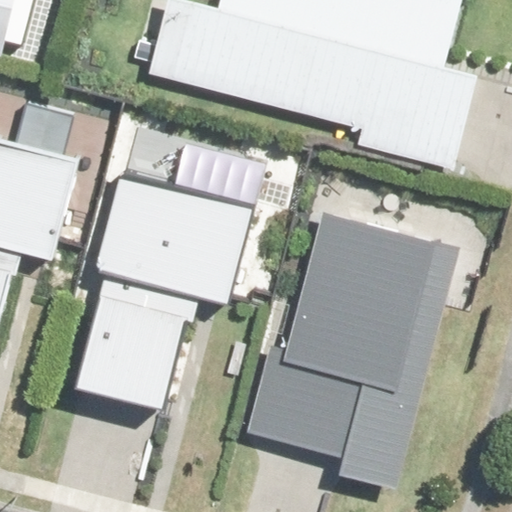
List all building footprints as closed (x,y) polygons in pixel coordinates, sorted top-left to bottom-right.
[(18,0),(0,0),(0,55),(3,57),(18,0)] [(204,0),(203,6),(182,0),(174,0),(156,73),(364,128),(360,142),(457,168),(482,76),(448,67),(465,0),(204,0)] [(269,170),(185,148),(173,194),(257,216),(269,170)] [(80,170),(0,151),(0,242),(60,256),(80,170)] [(244,216),(112,183),(91,266),(62,381),(150,403),(179,287),(224,298),(244,216)] [(464,255),(329,216),(287,357),(275,354),(252,432),(346,460),(343,471),(402,488),(435,374),(429,372),(464,255)]
